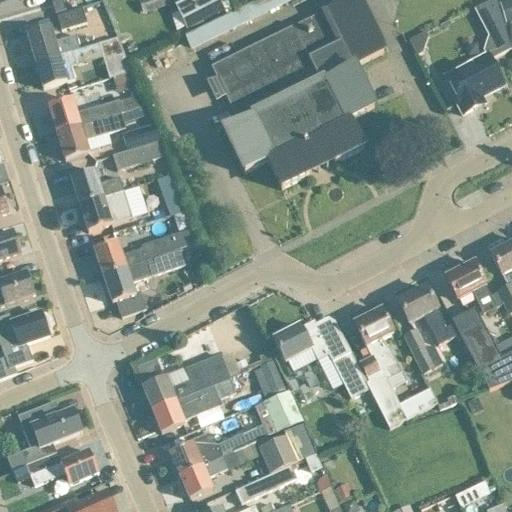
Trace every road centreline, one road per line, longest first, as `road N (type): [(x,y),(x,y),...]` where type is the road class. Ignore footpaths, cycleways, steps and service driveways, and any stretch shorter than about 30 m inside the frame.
road 1 (residential): [(511,144),(441,187),(433,235),(329,291),(281,265),(88,363)]
road 2 (residential): [(88,363),(0,79)]
road 3 (residential): [(150,511),(88,363)]
